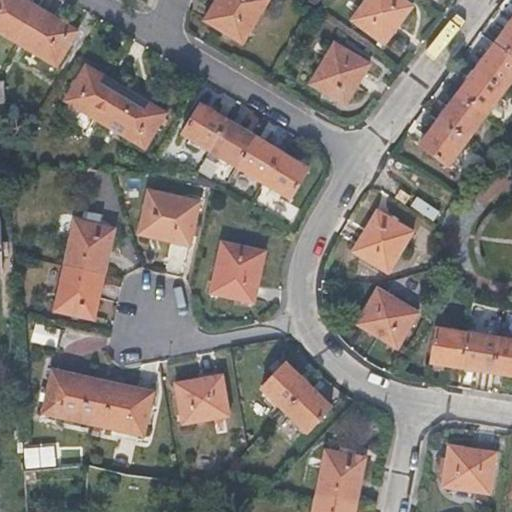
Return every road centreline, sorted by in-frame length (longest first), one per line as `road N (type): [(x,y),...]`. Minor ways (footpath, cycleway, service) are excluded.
road 1 (residential): [(351,158),(165,36)]
road 2 (residential): [(471,0),(351,158)]
road 3 (residential): [(351,158),(306,236),(295,273),(300,322)]
road 4 (residential): [(300,322),(179,344),(147,323)]
road 5 (residential): [(300,322),(343,375),(409,400)]
